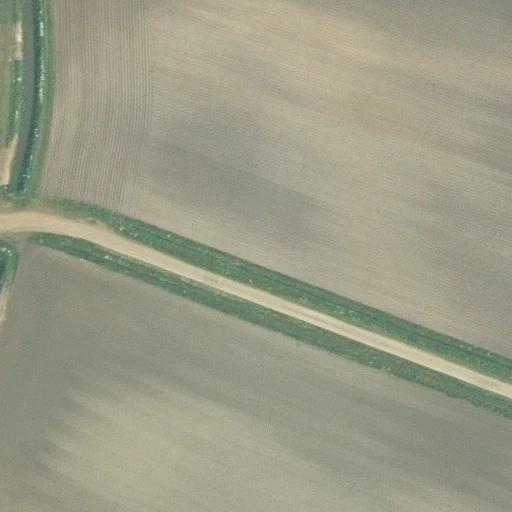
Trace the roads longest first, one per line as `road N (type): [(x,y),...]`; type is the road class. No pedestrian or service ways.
road 1 (unclassified): [(0,223),(56,224),(511,394)]
road 2 (track): [(24,220),(47,102),(44,0)]
